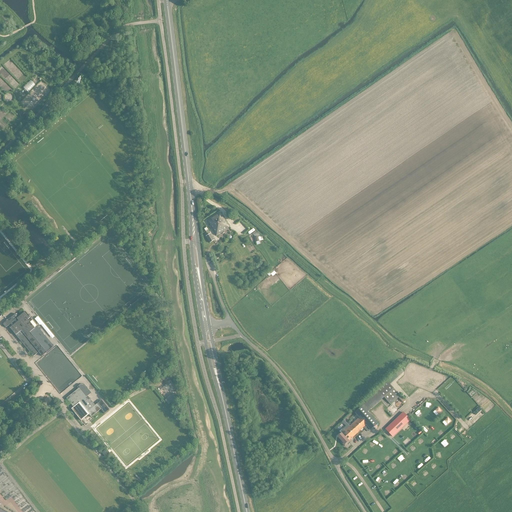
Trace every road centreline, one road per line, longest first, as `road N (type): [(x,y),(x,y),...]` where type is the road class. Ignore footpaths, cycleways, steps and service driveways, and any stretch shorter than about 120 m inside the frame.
road 1 (track): [(511,414),(476,382),(392,341),(217,191)]
road 2 (primary): [(205,326),(166,0)]
road 3 (unclassified): [(364,511),(270,362),(231,322),(205,326)]
road 4 (primary): [(246,511),(205,326)]
